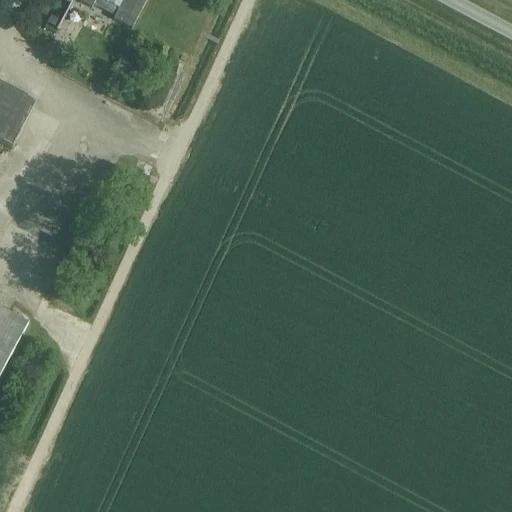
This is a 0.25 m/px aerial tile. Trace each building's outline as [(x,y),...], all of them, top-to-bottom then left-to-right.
[(72,0),(90,9),(92,6),(114,18),(112,21),(130,30),(146,0),(72,0)] [(60,24),(50,18),(43,30),(54,36),(60,24)] [(0,145),(11,152),(35,107),(0,88),(0,145)] [(91,187),(111,172),(104,162),(84,178),(91,187)] [(83,185),(82,214),(95,215),(96,186),(83,185)] [(0,310),(0,376),(27,325),(0,310)]
